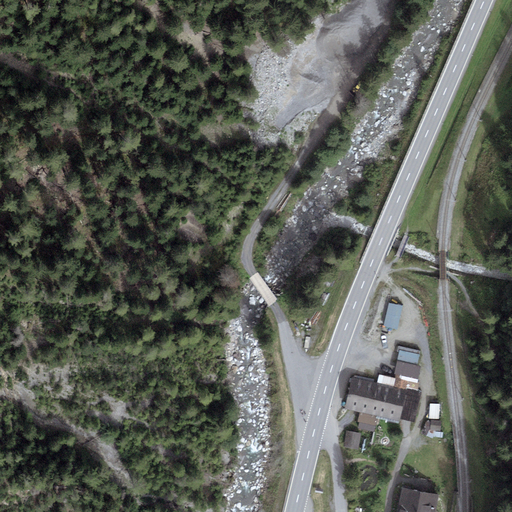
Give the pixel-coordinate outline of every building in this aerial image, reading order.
[(398,329),(402,306),(389,303),(384,326),(398,329)] [(420,355),(400,351),(398,361),(417,366),(420,355)] [(419,374),(421,367),(417,366),(398,361),(395,374),(418,379),(419,374)] [(416,384),(418,379),(395,374),(395,377),(380,374),(378,383),(406,389),(417,392),(419,384),(416,384)] [(351,377),(344,409),(360,412),(379,416),(399,421),(400,418),(406,389),(378,383),(351,377)] [(417,392),(406,389),(400,418),(414,422),(421,392),(417,392)] [(439,419),(439,404),(429,404),(429,419),(439,419)] [(379,416),(360,412),(358,421),(377,426),(379,416)] [(442,421),(431,420),(430,430),(440,431),(442,421)] [(358,449),(361,433),(347,431),(344,447),(358,449)] [(402,488),(399,511),(406,511),(434,511),(438,494),(402,488)]
